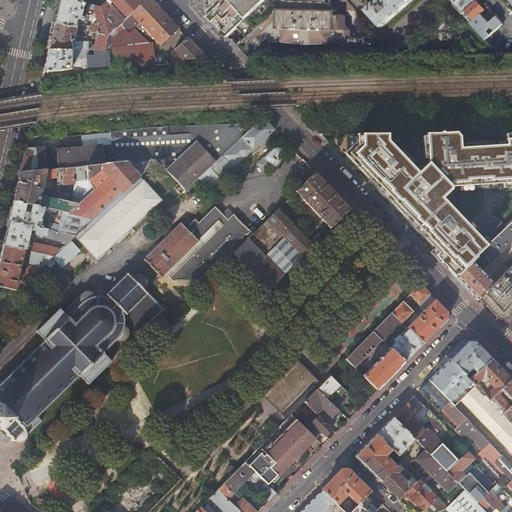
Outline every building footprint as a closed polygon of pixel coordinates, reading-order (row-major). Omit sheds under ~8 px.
[(145,0),(106,0),(100,6),(95,5),(91,26),(82,24),(84,17),(89,18),(91,9),(80,7),(81,2),(72,0),(60,0),(55,23),(86,29),(93,31),(109,35),(120,24),(139,6),(145,0)] [(143,38),(153,48),(158,43),(160,44),(178,27),(152,0),(145,0),(139,6),(120,24),(129,34),(134,29),(140,23),(149,33),(143,38)] [(329,0),(209,0),(210,17),(229,37),(239,27),(259,47),(269,38),(273,42),(285,41),(285,40),(306,43),(331,43),(331,42),(336,41),(336,43),(346,42),(346,37),(352,37),(351,29),(345,29),(345,14),(340,15),(330,3),(329,0)] [(378,0),(368,10),(383,27),(412,0),(378,0)] [(485,10),(475,0),(459,0),(454,4),(464,16),(471,23),(478,16),(485,10)] [(487,25),(478,16),(471,23),(485,40),(503,24),(497,17),(487,25)] [(84,34),(86,29),(55,23),(49,49),(91,50),(89,45),(74,42),(76,32),(84,34)] [(134,29),(143,38),(149,33),(140,23),(134,29)] [(153,48),(143,38),(134,29),(129,34),(120,24),(109,35),(108,35),(111,50),(153,48)] [(97,39),(96,50),(109,50),(111,50),(108,35),(109,35),(93,31),(92,38),(97,39)] [(170,56),(170,65),(195,64),(212,63),(187,37),(174,50),(180,56),(170,56)] [(406,44),(406,57),(421,57),(420,44),(406,44)] [(153,48),(111,50),(109,50),(110,66),(110,70),(142,66),(155,66),(153,48)] [(83,69),(110,66),(109,50),(96,50),(94,50),(91,50),(49,49),(44,73),(72,70),(72,57),(81,57),(81,66),(83,69)] [(71,89),(70,74),(69,74),(43,77),(39,93),(55,91),(71,89)] [(210,191),(275,129),(263,117),(258,122),(216,162),(198,178),(210,191)] [(258,122),(182,126),(189,134),(196,141),(216,162),(258,122)] [(189,134),(182,126),(167,127),(168,135),(189,134)] [(196,141),(189,134),(168,135),(167,127),(142,128),(112,131),(113,144),(114,151),(151,148),(152,158),(161,157),(159,159),(165,169),(196,141)] [(113,144),(112,131),(99,133),(83,134),(85,147),(113,144)] [(511,136),(505,137),(506,146),(463,147),(463,136),(460,132),(426,133),(427,164),(417,173),(388,141),(388,134),(358,134),(358,147),(349,156),(455,276),(485,247),(442,198),(453,187),(450,184),(511,181),(511,136)] [(216,162),(196,141),(165,169),(179,183),(174,188),(180,195),(198,178),(216,162)] [(114,151),(113,144),(85,147),(57,150),(58,159),(51,159),(51,164),(47,164),(45,146),(26,148),(21,172),(87,165),(91,164),(126,161),(136,160),(152,158),(151,148),(114,151)] [(274,148),(257,164),(264,171),(271,165),(274,168),(285,158),(284,152),(280,147),(274,148)] [(126,161),(140,176),(159,159),(161,157),(152,158),(136,160),(126,161)] [(140,176),(126,161),(91,164),(105,180),(77,205),(72,204),(48,198),(48,199),(41,197),(43,188),(48,187),(48,182),(44,183),(45,179),(57,178),(57,173),(63,172),(64,184),(74,183),(74,180),(88,178),(87,165),(21,172),(14,201),(44,208),(63,212),(93,219),(140,176)] [(74,180),(74,183),(72,204),(77,205),(105,180),(91,164),(87,165),(88,178),(74,180)] [(296,192),(330,228),(349,208),(316,173),(296,192)] [(144,180),(140,176),(93,219),(90,222),(112,245),(162,200),(144,180)] [(278,210),(281,213),(297,198),(293,194),(278,210)] [(40,227),(44,208),(14,201),(10,220),(40,227)] [(251,232),(250,230),(234,214),(228,220),(223,214),(215,206),(199,222),(195,218),(186,227),(199,240),(169,270),(172,274),(169,277),(172,281),(205,280),(233,253),(255,232),(253,230),(251,232)] [(228,220),(234,214),(228,209),(223,214),(228,220)] [(281,213),(278,210),(263,224),(256,230),(255,232),(233,253),(269,289),(312,245),(281,213)] [(49,223),(48,229),(76,235),(90,222),(93,219),(63,212),(60,226),(49,223)] [(35,235),(67,243),(75,235),(76,235),(48,229),(40,227),(10,220),(4,245),(25,249),(53,256),(60,249),(28,242),(30,230),(36,231),(35,235)] [(97,259),(112,245),(90,222),(76,235),(75,235),(79,239),(78,240),(97,259)] [(161,277),(169,270),(199,240),(186,227),(181,222),(144,259),(152,268),(161,277)] [(510,244),(511,241),(511,222),(485,247),(455,276),(477,299),(478,298),(507,269),(504,265),(489,280),(481,271),(510,244)] [(28,242),(60,249),(67,243),(35,235),(36,231),(30,230),(28,242)] [(81,251),(72,241),(53,258),(62,268),(81,251)] [(24,256),(25,249),(4,245),(0,261),(0,286),(15,290),(21,266),(28,264),(30,257),(24,256)] [(28,264),(40,267),(53,256),(25,249),(24,256),(30,257),(28,264)] [(511,264),(507,269),(478,298),(496,317),(502,312),(507,316),(511,311),(511,264)] [(33,267),(28,267),(27,267),(24,279),(26,281),(36,271),(33,267)] [(0,441),(1,442),(3,443),(6,442),(8,442),(10,441),(11,440),(12,440),(13,439),(14,441),(15,440),(17,441),(19,442),(21,442),(23,441),(24,441),(25,439),(27,438),(27,435),(42,421),(38,417),(79,375),(88,384),(112,360),(163,309),(148,293),(144,289),(145,287),(146,284),(146,280),(145,278),(144,276),(142,275),(140,274),(136,274),(133,275),(132,276),(128,273),(107,294),(104,292),(97,291),(94,294),(92,292),(90,292),(88,292),(86,292),(84,292),(83,294),(81,295),(64,312),(60,308),(36,332),(45,341),(0,384),(0,441)] [(424,310),(408,327),(409,328),(423,343),(448,318),(448,312),(420,283),(410,293),(414,297),(412,299),(415,303),(417,301),(420,303),(419,304),(424,310)] [(413,311),(403,301),(392,312),(401,321),(404,324),(410,318),(408,316),(413,311)] [(382,341),(401,321),(392,312),(373,331),(382,340),(382,341)] [(396,341),(389,348),(390,349),(404,362),(423,343),(409,328),(400,337),(399,335),(394,339),(396,341)] [(355,367),(382,340),(373,331),(346,358),(355,367)] [(472,372),(474,375),(491,358),(475,341),(468,340),(449,359),(469,380),(471,377),(466,372),(470,369),(469,366),(472,366),(472,368),(474,370),(472,372)] [(370,369),(364,376),(378,390),(404,362),(390,349),(382,356),(381,355),(379,357),(381,359),(376,363),(374,361),(368,367),(370,369)] [(498,390),(511,378),(491,358),(474,375),(471,377),(469,380),(488,400),(498,390)] [(488,400),(469,380),(449,359),(436,373),(492,431),(511,452),(511,424),(510,422),(502,414),(488,400)] [(281,413),(287,419),(292,414),(304,402),(316,389),(321,384),(307,370),(306,370),(303,366),(299,365),(298,364),(297,364),(295,365),(294,367),(293,366),(264,396),(282,413),(281,413)] [(333,405),(347,392),(330,375),(321,384),(316,389),(333,405)] [(506,395),(511,401),(511,379),(511,378),(498,390),(501,392),(502,391),(504,393),(503,395),(505,397),(506,395)] [(441,409),(457,426),(466,418),(429,380),(418,391),(438,412),(441,409)] [(304,402),(312,409),(315,413),(316,414),(321,409),(323,412),(325,410),(332,417),(339,410),(333,405),(316,389),(304,402)] [(422,403),(414,395),(393,417),(414,439),(415,440),(423,432),(408,417),(422,403)] [(511,404),(502,414),(510,422),(511,420),(511,404)] [(287,419),(245,462),(257,474),(260,477),(265,482),(268,485),(279,474),(274,470),(277,467),(282,472),(291,463),(296,468),(305,459),(308,461),(313,456),(310,453),(321,443),(315,437),(306,428),(292,414),(287,419)] [(318,415),(306,428),(315,437),(319,433),(318,432),(320,430),(325,436),(332,429),(318,415)] [(408,445),(414,439),(393,417),(376,434),(392,449),(398,455),(401,452),(404,455),(409,449),(409,446),(408,445)] [(443,425),(437,418),(423,432),(415,440),(420,445),(425,449),(429,454),(437,447),(427,437),(430,435),(431,436),(443,425)] [(471,433),(485,447),(489,443),(485,438),(471,423),(466,418),(457,426),(454,429),(465,440),(471,433)] [(511,452),(492,431),(485,438),(489,443),(511,466),(511,452)] [(388,453),(392,449),(376,434),(356,455),(356,456),(380,481),(398,464),(402,460),(398,456),(392,462),(389,458),(391,456),(388,453)] [(481,450),(510,481),(511,479),(511,466),(489,443),(485,447),(481,450)] [(449,459),(437,447),(429,454),(445,470),(456,460),(458,461),(468,451),(463,446),(449,459)] [(415,459),(447,492),(457,483),(446,472),(445,470),(429,454),(425,449),(415,459)] [(475,458),(468,451),(458,461),(446,472),(457,483),(465,475),(461,471),(472,460),(473,461),(475,458)] [(257,511),(239,493),(250,482),(257,474),(245,462),(218,489),(242,511),(257,511)] [(402,468),(398,464),(380,481),(398,499),(403,494),(416,481),(411,477),(407,481),(403,477),(405,474),(403,471),(400,474),(398,472),(402,468)] [(489,492),(476,478),(483,472),(476,464),(465,475),(457,483),(464,490),(477,503),(489,492)] [(347,494),(357,504),(364,497),(366,495),(370,491),(347,469),(342,469),(322,489),(337,504),(347,494)] [(63,499),(74,489),(59,473),(48,483),(63,499)] [(256,481),(260,477),(257,474),(250,482),(257,490),(260,488),(261,486),(256,481)] [(256,481),(261,486),(265,482),(260,477),(256,481)] [(421,486),(425,483),(420,477),(416,481),(403,494),(415,505),(418,503),(425,510),(439,497),(431,489),(427,492),(421,486)] [(260,488),(271,499),(276,493),(268,485),(265,482),(261,486),(260,488)] [(495,494),(503,487),(498,483),(491,490),(495,494)] [(211,511),(213,511),(205,503),(195,511),(242,511),(218,489),(207,500),(209,502),(213,498),(227,511),(211,511)] [(345,511),(337,504),(322,489),(302,509),(305,511),(345,511)] [(461,511),(485,511),(483,509),(477,503),(464,490),(452,502),(461,511)] [(491,507),(494,510),(502,501),(495,494),(491,490),(489,492),(477,503),(483,509),(489,504),(491,507)] [(373,511),(376,509),(364,497),(357,504),(349,511),(373,511)] [(448,506),(441,499),(439,497),(425,510),(422,511),(436,511),(437,511),(440,511),(448,506)] [(506,506),(502,501),(494,510),(491,511),(499,511),(500,511),(499,511),(511,511),(511,506),(509,503),(506,506)]
